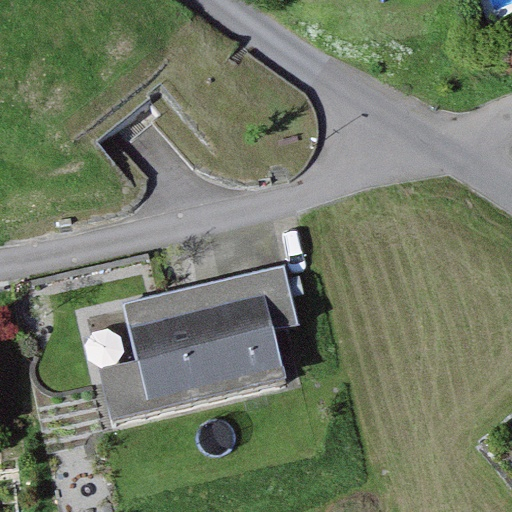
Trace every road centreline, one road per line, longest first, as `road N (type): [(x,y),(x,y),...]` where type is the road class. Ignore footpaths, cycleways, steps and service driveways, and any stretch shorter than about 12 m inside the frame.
road 1 (residential): [(444,154),(292,201),(0,262)]
road 2 (residential): [(444,154),(192,0)]
